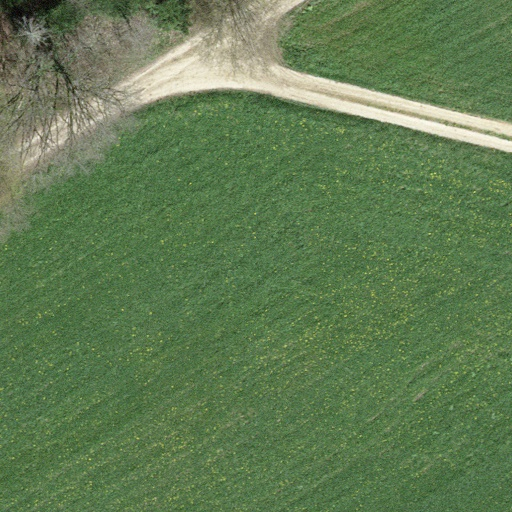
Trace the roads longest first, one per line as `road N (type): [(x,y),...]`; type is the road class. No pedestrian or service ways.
road 1 (track): [(511,139),(172,63),(0,169)]
road 2 (track): [(278,0),(172,63)]
